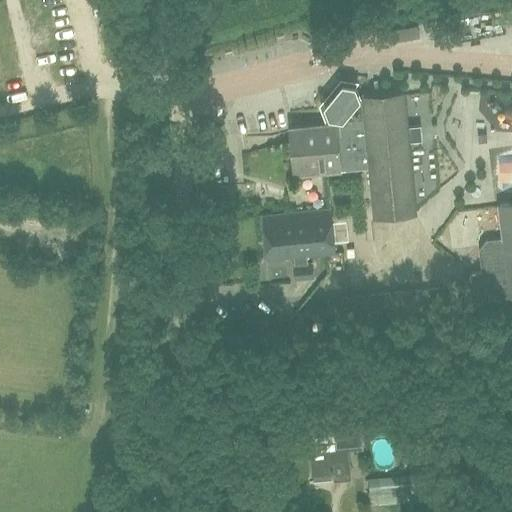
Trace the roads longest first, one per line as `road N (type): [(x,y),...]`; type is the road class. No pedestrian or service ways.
road 1 (unclassified): [(149,511),(181,314),(174,98)]
road 2 (unclassified): [(174,98),(294,71)]
